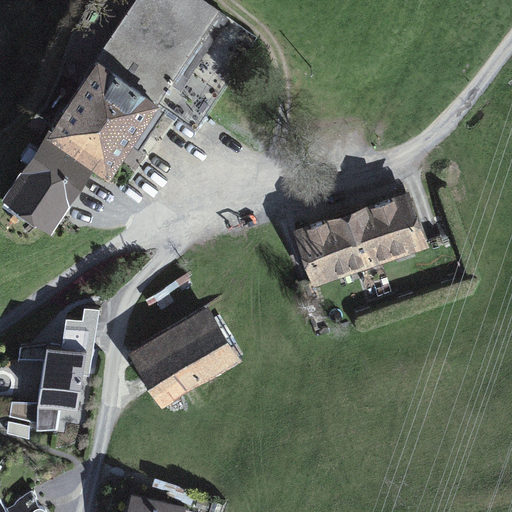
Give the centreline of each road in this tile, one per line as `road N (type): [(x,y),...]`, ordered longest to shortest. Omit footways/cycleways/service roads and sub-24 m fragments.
road 1 (residential): [(182,230),(131,293),(85,511)]
road 2 (residential): [(0,324),(119,247),(182,230)]
road 3 (residential): [(182,230),(338,187)]
